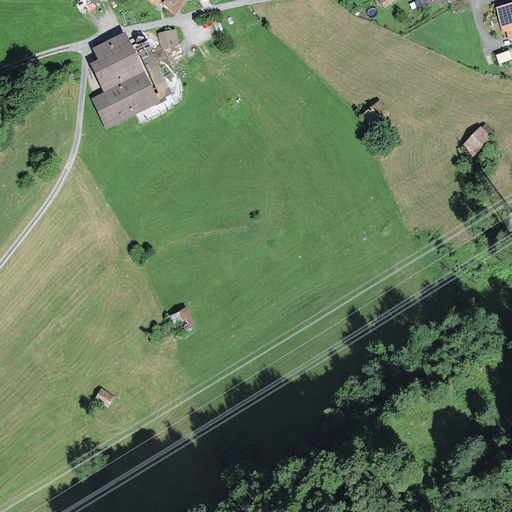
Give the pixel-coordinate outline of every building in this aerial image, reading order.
[(159,0),(174,12),(184,0),(151,0),(156,4),(158,0),(159,0)] [(511,37),(511,8),(499,12),(504,29),(508,28),(511,38),(511,37)] [(161,46),(176,43),(174,33),(159,36),(161,46)] [(96,71),(110,99),(97,105),(106,124),(154,101),(125,41),(97,54),(104,67),(96,71)] [(511,54),(510,48),(497,52),(500,62),(511,57),(511,54)] [(161,97),(170,93),(149,49),(141,54),(161,97)] [(380,104),(364,117),(372,127),(388,114),(380,104)] [(485,125),(462,149),(471,157),(493,133),(485,125)] [(202,330),(195,310),(174,317),(181,337),(202,330)] [(450,382),(440,384),(442,392),(451,390),(450,382)] [(102,392),(97,400),(107,406),(112,398),(102,392)]
